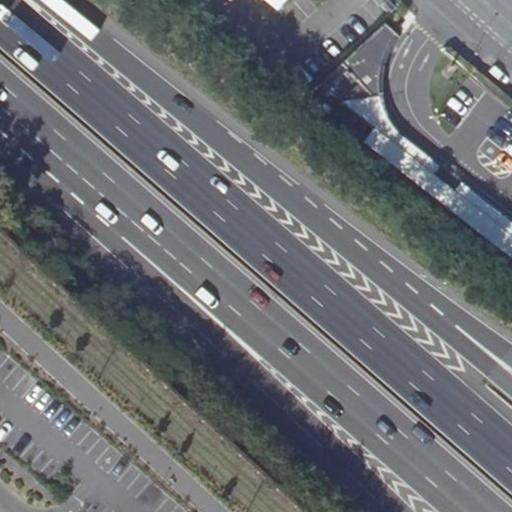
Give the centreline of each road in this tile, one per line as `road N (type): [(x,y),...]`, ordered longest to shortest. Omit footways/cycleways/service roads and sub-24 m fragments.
road 1 (motorway): [(511,451),(0,4)]
road 2 (motorway): [(120,209),(484,511)]
road 3 (motorway): [(120,209),(129,250),(398,511)]
road 4 (motorway): [(511,386),(254,167)]
road 5 (motorway): [(511,356),(254,167)]
road 6 (motorway): [(254,167),(42,0)]
road 7 (motorway): [(0,99),(120,209)]
road 8 (unknown): [(333,0),(311,20),(277,26),(248,24),(209,0)]
